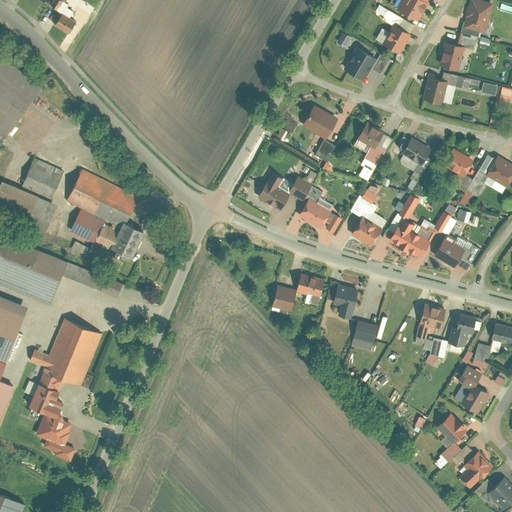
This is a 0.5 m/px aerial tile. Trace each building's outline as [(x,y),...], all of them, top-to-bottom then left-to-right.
[(68,2),(64,0),(61,0),(57,7),(62,10),(70,15),(74,9),(67,5),(68,2)] [(398,0),(395,6),(417,18),(428,0),(398,0)] [(470,0),(464,25),(486,31),(494,1),(491,0),(470,0)] [(55,23),(69,31),(76,19),(70,15),(62,10),(55,23)] [(383,41),(399,50),(410,32),(393,23),(383,41)] [(341,42),(347,45),(352,36),(347,33),(341,42)] [(437,62),(458,68),(465,44),(444,38),(437,62)] [(344,66),(364,78),(376,57),(356,45),(344,66)] [(0,138),(42,85),(0,52),(0,138)] [(381,52),(372,66),(382,72),(390,57),(381,52)] [(427,74),(421,97),(442,102),(447,79),(427,74)] [(477,89),(480,79),(470,77),(467,86),(477,89)] [(484,80),(482,90),(496,94),(498,83),(484,80)] [(511,87),(500,86),(498,100),(511,101),(511,98),(511,87)] [(314,102),(301,123),(326,137),(338,116),(314,102)] [(365,121),(357,135),(374,144),(382,130),(365,121)] [(411,133),(402,150),(422,162),(431,145),(411,133)] [(314,154),(326,160),(334,143),(321,138),(314,154)] [(453,144),(442,162),(465,175),(475,157),(453,144)] [(507,185),(511,176),(511,162),(496,154),(485,174),(507,185)] [(64,169),(35,157),(24,184),(53,196),(64,169)] [(133,193),(81,168),(65,201),(118,225),(133,193)] [(272,172),(267,180),(257,196),(280,211),(290,195),(276,186),(281,178),(272,172)] [(311,184),(298,175),(287,190),(301,199),(305,193),(311,184)] [(322,191),(311,184),(305,193),(315,201),(322,191)] [(368,187),(362,196),(372,203),(378,193),(368,187)] [(418,199),(410,194),(398,214),(407,219),(418,199)] [(308,196),(297,214),(321,228),(331,210),(308,196)] [(443,211),(450,216),(455,208),(448,203),(443,211)] [(459,209),(456,219),(468,222),(470,215),(471,212),(459,209)] [(443,211),(433,227),(441,232),(450,216),(443,211)] [(484,211),(482,220),(494,223),(496,213),(484,211)] [(333,213),(325,228),(333,232),(341,218),(333,213)] [(470,215),(468,222),(476,224),(478,217),(470,215)] [(361,216),(350,234),(370,247),(381,228),(361,216)] [(398,223),(387,240),(418,258),(435,230),(428,226),(426,228),(420,225),(415,233),(410,230),(414,224),(402,216),(398,223)] [(134,257),(146,232),(123,220),(111,245),(134,257)] [(58,254),(0,232),(0,279),(42,296),(58,254)] [(445,234),(433,255),(466,274),(480,249),(457,236),(455,240),(445,234)] [(73,241),(71,248),(84,253),(87,246),(73,241)] [(323,276),(300,270),(295,291),(312,295),(318,297),(323,276)] [(331,280),(326,297),(333,299),(337,282),(331,280)] [(350,317),(357,288),(337,283),(332,303),(339,305),(337,314),(350,317)] [(295,289),(276,285),(272,306),(291,310),(295,289)] [(0,347),(19,299),(0,291),(0,347)] [(445,307),(424,303),(416,336),(425,338),(428,325),(440,328),(445,307)] [(39,357),(45,369),(64,377),(74,377),(94,327),(56,312),(42,348),(19,339),(16,348),(39,357)] [(464,346),(467,333),(471,333),(475,316),(458,313),(455,326),(451,325),(447,342),(464,346)] [(377,324),(357,320),(351,345),(371,350),(377,324)] [(511,342),(511,326),(495,323),(491,339),(511,343),(511,342)] [(433,337),(429,354),(443,357),(447,341),(433,337)] [(474,359),(486,362),(490,346),(477,343),(474,359)] [(461,360),(466,363),(472,353),(467,350),(461,360)] [(458,380),(469,387),(460,403),(477,412),(488,393),(474,385),(481,373),(467,365),(458,380)] [(60,405),(53,402),(64,377),(45,369),(40,380),(38,379),(27,404),(45,412),(37,430),(64,442),(73,421),(57,414),(60,405)] [(494,381),(501,385),(506,375),(499,371),(494,381)] [(451,443),(466,429),(450,412),(436,426),(451,443)] [(441,453),(447,461),(460,449),(453,441),(441,453)] [(458,476),(469,487),(492,466),(477,450),(462,464),(467,468),(458,476)] [(486,492),(502,509),(511,499),(511,484),(504,476),(486,492)] [(487,479),(473,491),(479,497),(493,485),(487,479)] [(0,511),(9,511),(16,495),(0,488),(0,511)]
